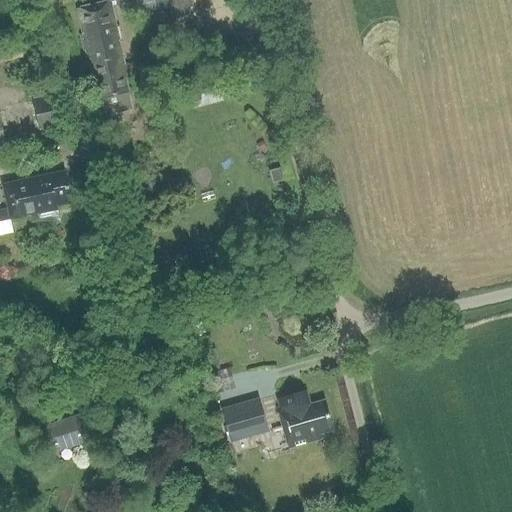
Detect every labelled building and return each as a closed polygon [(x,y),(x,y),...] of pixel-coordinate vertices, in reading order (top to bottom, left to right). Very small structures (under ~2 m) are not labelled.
[(186,0),(128,0),(133,16),(168,8),(171,20),(190,15),(186,0)] [(124,65),(118,42),(122,41),(118,26),(115,27),(110,2),(77,9),(82,35),(80,35),(87,67),(90,66),(94,82),(97,81),(101,100),(128,94),(125,79),(130,78),(127,65),(124,65)] [(52,209),(71,205),(63,172),(2,186),(7,210),(0,211),(0,236),(13,234),(10,221),(38,215),(40,224),(55,221),(52,209)] [(119,367),(129,364),(126,355),(116,359),(119,367)] [(220,371),(221,387),(234,386),(232,369),(220,371)] [(309,411),(304,395),(274,403),(277,414),(274,415),(285,453),(319,444),(318,440),(331,436),(323,407),(309,411)] [(267,431),(258,400),(223,410),(231,441),(267,431)] [(44,428),(53,456),(96,442),(87,414),(44,428)]
